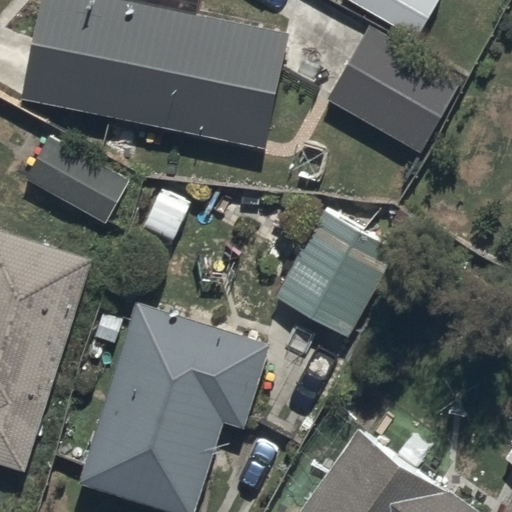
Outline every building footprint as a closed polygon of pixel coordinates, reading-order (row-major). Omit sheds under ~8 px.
[(140,0),(44,0),(25,96),(267,145),(290,30),(140,0)] [(348,0),(417,38),(438,0),(348,0)] [(369,24),(330,96),(424,147),(464,75),(369,24)] [(130,183),(49,137),(25,179),(106,225),(130,183)] [(326,205),(279,294),(353,333),(400,244),(326,205)] [(0,461),(25,470),(93,257),(0,227),(0,461)] [(139,300),(81,477),(186,511),(196,511),(227,418),(244,424),(270,343),(139,300)] [(476,511),(358,427),(297,511),(476,511)]
